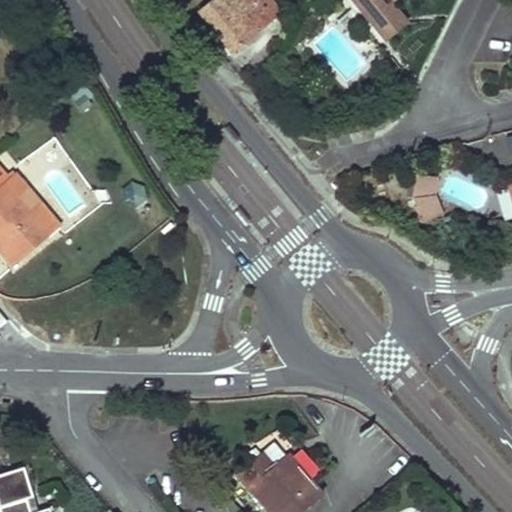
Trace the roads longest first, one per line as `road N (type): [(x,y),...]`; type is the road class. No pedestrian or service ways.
road 1 (primary): [(351,255),(150,0)]
road 2 (primary): [(76,0),(227,235)]
road 3 (primary): [(344,370),(496,511)]
road 4 (residential): [(23,370),(142,511)]
road 5 (residential): [(482,0),(447,82),(448,109),(511,114)]
road 6 (tertiary): [(23,370),(188,375)]
road 7 (primary): [(511,440),(402,322)]
road 8 (tertiary): [(227,235),(217,304),(188,375)]
road 9 (tertiary): [(188,375),(334,369)]
road 10 (tertiary): [(289,301),(244,345),(188,375)]
